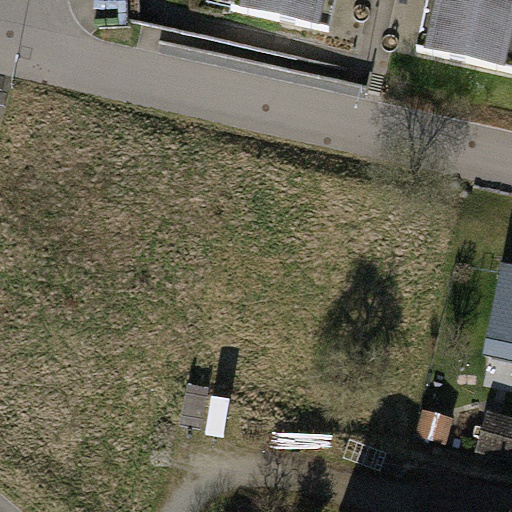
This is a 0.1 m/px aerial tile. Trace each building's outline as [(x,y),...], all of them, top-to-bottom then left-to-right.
[(215,0),(213,11),(330,36),(337,0),(215,0)] [(511,0),(437,0),(428,47),(511,65),(511,0)] [(511,274),(497,348),(511,351),(511,274)] [(450,418),(424,411),(418,435),(444,442),(450,418)] [(511,420),(489,414),(478,452),(511,460),(511,420)]
